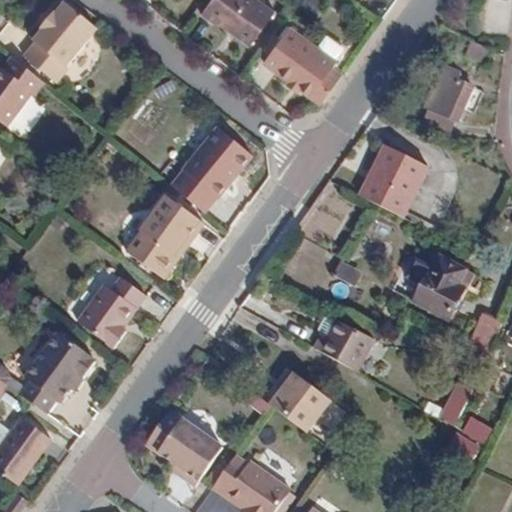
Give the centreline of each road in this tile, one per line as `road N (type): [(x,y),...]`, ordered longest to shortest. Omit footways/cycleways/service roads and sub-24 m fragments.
road 1 (residential): [(95,462),(313,160)]
road 2 (residential): [(313,160),(110,0)]
road 3 (residential): [(313,160),(428,0)]
